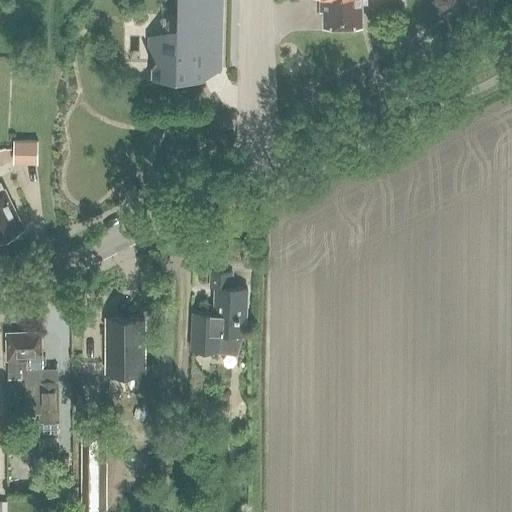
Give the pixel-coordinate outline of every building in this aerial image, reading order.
[(148,37),(147,53),(152,61),(151,61),(151,63),(151,79),(202,79),(222,69),(224,0),(182,0),(181,50),(163,49),(163,31),(148,37)] [(320,0),(321,9),(324,9),(325,25),(361,24),(361,0),(320,0)] [(39,164),(39,141),(15,140),(14,163),(39,164)] [(1,182),(0,182),(0,238),(1,238),(1,239),(23,228),(5,190),(4,190),(1,182)] [(193,313),(192,339),(191,350),(239,352),(240,341),(244,341),(246,288),(231,288),(232,273),(210,272),(210,287),(215,287),(214,314),(193,313)] [(144,318),(107,318),(107,372),(144,372),(144,318)] [(7,334),(8,365),(8,384),(21,384),(21,397),(40,396),(40,422),(58,421),(58,381),(40,382),(40,368),(43,368),(42,354),(41,354),(40,333),(7,334)] [(60,423),(45,423),(47,465),(61,465),(60,423)] [(75,431),(75,511),(112,511),(112,431),(75,431)] [(75,500),(75,475),(50,475),(50,500),(75,500)] [(0,500),(0,511),(8,511),(9,501),(0,500)]
